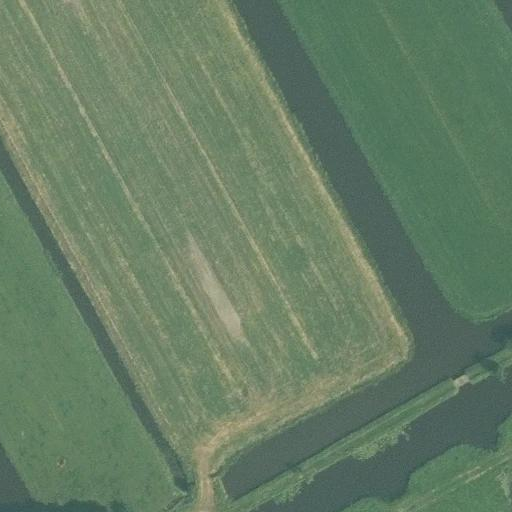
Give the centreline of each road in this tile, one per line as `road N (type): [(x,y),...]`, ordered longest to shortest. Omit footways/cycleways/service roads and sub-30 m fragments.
road 1 (track): [(234,511),(511,352)]
road 2 (track): [(93,265),(146,350),(217,511)]
